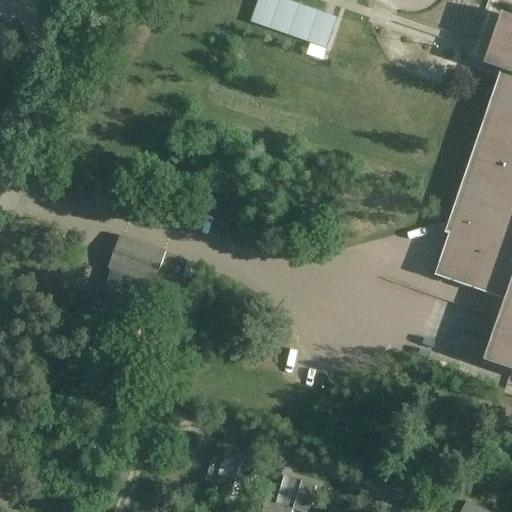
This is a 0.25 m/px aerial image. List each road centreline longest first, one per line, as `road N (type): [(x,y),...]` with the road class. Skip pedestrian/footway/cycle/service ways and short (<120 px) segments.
road 1 (unclassified): [(0,192),(464,320)]
road 2 (unknown): [(113,511),(143,453),(192,426),(234,424),(376,489),(388,511)]
road 3 (unclassified): [(0,180),(57,0)]
